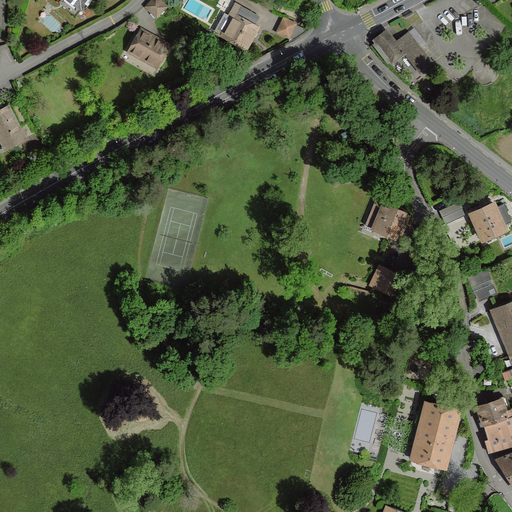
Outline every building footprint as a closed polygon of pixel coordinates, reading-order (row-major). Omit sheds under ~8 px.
[(91,0),(63,0),(81,13),(91,0)] [(166,0),(151,0),(147,5),(160,17),(171,4),(166,0)] [(227,16),(217,32),(247,49),(259,29),(255,26),(260,17),(237,4),(230,17),(227,16)] [(289,37),(295,23),(284,18),(277,34),(288,38),(289,37)] [(308,30),(295,23),(289,37),(295,39),(304,33),(308,30)] [(140,30),(128,51),(158,68),(170,47),(140,30)] [(388,31),(376,40),(392,62),(406,51),(421,72),(434,63),(409,31),(396,41),(388,31)] [(10,104),(0,109),(0,141),(5,151),(28,140),(10,104)] [(375,200),(366,225),(396,237),(406,213),(375,200)] [(443,217),(446,224),(462,216),(456,203),(440,210),(443,217)] [(494,203),(472,213),(484,239),(506,229),(504,225),(496,207),(494,203)] [(511,221),(504,204),(496,207),(504,225),(511,221)] [(400,276),(382,267),(374,285),(392,294),(400,276)] [(499,293),(488,269),(469,277),(479,302),(499,293)] [(505,334),(511,331),(511,302),(495,309),(505,334)] [(503,399),(478,407),(486,424),(511,415),(511,408),(507,411),(503,399)] [(461,411),(426,402),(412,458),(447,467),(461,411)] [(511,415),(486,424),(492,441),(489,442),(491,450),(511,443),(511,415)] [(511,453),(500,458),(511,476),(511,453)]
